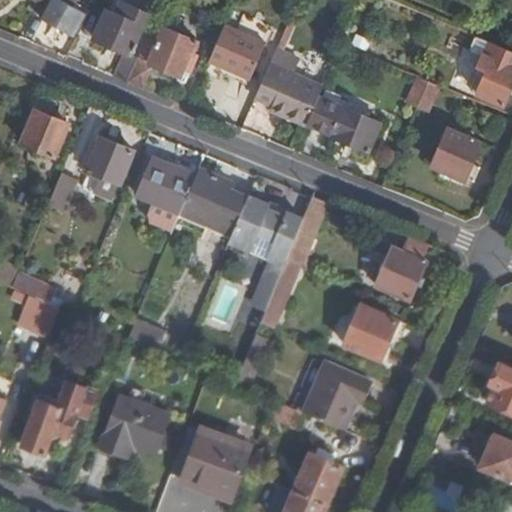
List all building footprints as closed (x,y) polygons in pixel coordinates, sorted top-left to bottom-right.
[(49,0),(41,16),(74,32),(86,11),(73,4),(75,0),(49,0)] [(96,38),(132,53),(151,13),(122,0),(117,13),(109,9),(96,38)] [(157,21),(131,82),(146,88),(157,65),(183,76),(192,54),(196,55),(202,41),(157,21)] [(226,23),(210,60),(251,78),(267,41),(226,23)] [(474,50),(484,54),(489,42),(479,37),(474,50)] [(511,51),(489,42),(484,54),(479,66),(489,70),(480,93),(506,104),(511,91),(511,51)] [(277,50),(256,96),(274,104),(272,109),(309,124),(310,121),(325,87),(288,71),(294,58),(277,50)] [(409,101),(420,106),(430,82),(420,77),(409,101)] [(431,110),(441,86),(430,82),(420,106),(431,110)] [(325,87),(310,121),(336,131),(334,138),(371,154),(387,112),(325,87)] [(25,143),(57,156),(72,124),(39,111),(25,143)] [(476,164),(484,144),(450,128),(434,166),(468,181),(469,179),(478,182),(485,167),(476,164)] [(121,182),(135,150),(101,137),(88,168),(121,182)] [(390,158),(397,161),(403,146),(397,143),(390,158)] [(188,200),(199,174),(156,156),(140,194),(183,212),(185,208),(188,200)] [(233,181),(202,168),(199,174),(188,200),(218,213),(215,220),(236,229),(248,201),(228,193),(233,181)] [(80,176),(65,170),(53,198),(68,204),(80,176)] [(251,194),(248,201),(236,229),(231,241),(288,264),(289,262),(307,218),(290,212),(288,216),(268,209),(270,203),(251,194)] [(304,268),(306,269),(332,203),(315,197),(307,218),(289,262),(304,268)] [(218,213),(188,200),(185,208),(215,220),(218,213)] [(290,212),(270,203),(268,209),(288,216),(290,212)] [(403,233),(397,248),(409,253),(415,238),(403,233)] [(426,260),(431,245),(415,238),(409,253),(397,248),(380,286),(413,301),(430,262),(426,260)] [(0,261),(0,279),(16,286),(22,272),(0,261)] [(264,321),(279,328),(304,268),(289,262),(288,264),(264,321)] [(46,299),(52,301),(58,288),(22,272),(16,286),(38,296),(46,299)] [(52,301),(64,307),(77,313),(83,299),(58,288),(52,301)] [(46,299),(39,316),(58,324),(64,307),(52,301),(46,299)] [(399,349),(410,326),(365,306),(348,345),(383,360),(390,344),(399,349)] [(138,319),(131,336),(160,349),(167,332),(138,319)] [(238,382),(263,325),(251,320),(227,377),(238,382)] [(277,332),(279,328),(264,321),(263,325),(277,332)] [(302,410),(311,414),(331,366),(326,364),(313,394),(310,393),(302,410)] [(511,416),(511,369),(499,364),(490,383),(495,387),(487,403),(511,416)] [(331,366),(311,414),(348,430),(360,401),(369,405),(377,385),(331,366)] [(213,371),(196,416),(205,419),(222,375),(213,371)] [(81,409),(93,414),(101,393),(71,382),(61,408),(41,401),(25,445),(50,454),(58,432),(72,437),(81,409)] [(159,452),(161,446),(172,419),(173,414),(121,395),(102,446),(128,456),(134,443),(159,452)] [(348,430),(356,433),(369,405),(360,401),(348,430)] [(284,402),(278,420),(305,430),(311,414),(302,410),(284,402)] [(161,446),(181,454),(192,427),(172,419),(161,446)] [(235,499),(254,449),(206,431),(187,481),(235,499)] [(511,440),(495,433),(480,466),(511,481),(511,440)] [(295,490),(330,505),(346,466),(312,452),(295,490)] [(326,511),(330,505),(295,490),(269,479),(259,503),(280,511),(326,511)] [(493,511),(505,511),(509,502),(500,497),(493,511)]
